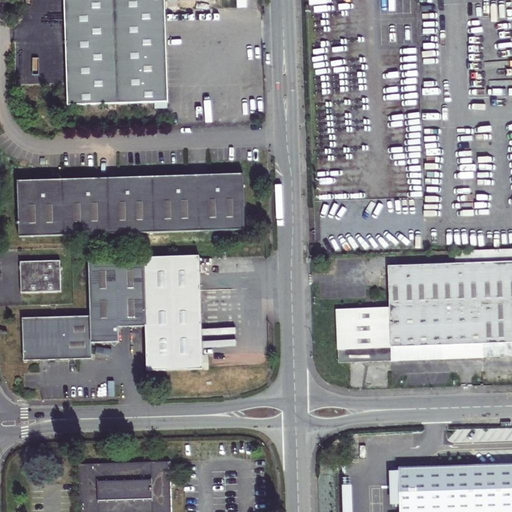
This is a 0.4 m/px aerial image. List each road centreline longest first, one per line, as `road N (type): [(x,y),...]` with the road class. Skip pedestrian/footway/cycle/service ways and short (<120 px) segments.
road 1 (unclassified): [(284,0),(295,412)]
road 2 (unclassified): [(295,412),(0,423)]
road 3 (unknown): [(459,97),(452,217),(508,212),(499,131),(511,113)]
road 4 (unclassified): [(295,412),(511,407)]
